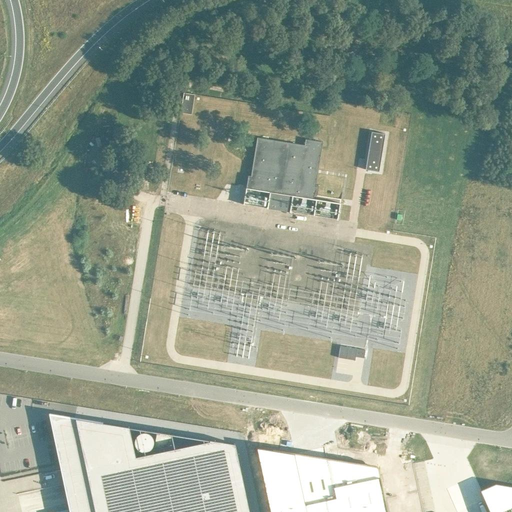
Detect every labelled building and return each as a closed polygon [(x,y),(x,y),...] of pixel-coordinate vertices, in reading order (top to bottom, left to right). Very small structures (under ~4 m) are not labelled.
[(191,114),(195,94),(183,92),(180,112),(191,114)] [(365,169),(379,172),(385,134),(371,131),(365,169)] [(242,204),(337,219),(340,203),(313,199),(314,195),(317,196),(318,186),(315,186),(322,142),(305,139),(304,145),(252,136),(252,137),(257,138),(251,176),(248,175),(243,204),(242,204)] [(446,141),(438,192),(452,194),(460,143),(446,141)] [(511,151),(503,202),(511,203),(511,151)] [(417,211),(413,232),(420,233),(424,212),(417,211)] [(340,346),(338,357),(355,360),(355,356),(364,358),(365,350),(340,346)] [(51,418),(51,420),(52,423),(64,482),(70,511),(249,511),(235,443),(102,422),(75,418),(57,415),(55,415),(52,416),(51,418)] [(295,453),(256,446),(269,511),(386,511),(379,476),(371,477),(368,464),(326,458),(295,453)] [(489,511),(511,511),(511,486),(495,483),(480,490),(489,511)]
